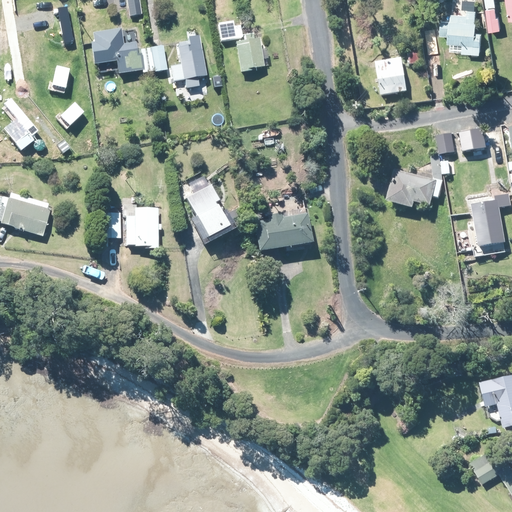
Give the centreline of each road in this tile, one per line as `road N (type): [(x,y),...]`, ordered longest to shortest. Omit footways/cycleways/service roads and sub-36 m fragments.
road 1 (residential): [(0,264),(78,282),(228,353),(312,351),(370,319)]
road 2 (residential): [(370,319),(350,289),(314,0)]
road 3 (residential): [(370,319),(421,334),(511,329)]
